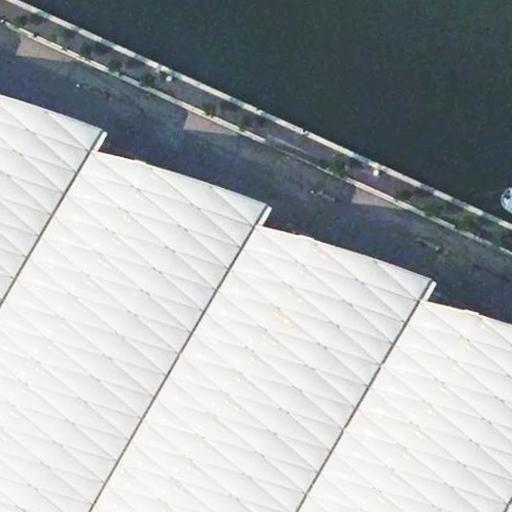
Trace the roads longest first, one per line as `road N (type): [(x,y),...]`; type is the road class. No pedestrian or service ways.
road 1 (unknown): [(424,469),(464,397),(457,359),(410,329),(187,229)]
road 2 (unknown): [(152,341),(424,469)]
road 3 (unknown): [(0,262),(152,341)]
road 4 (unknown): [(187,229),(75,177)]
